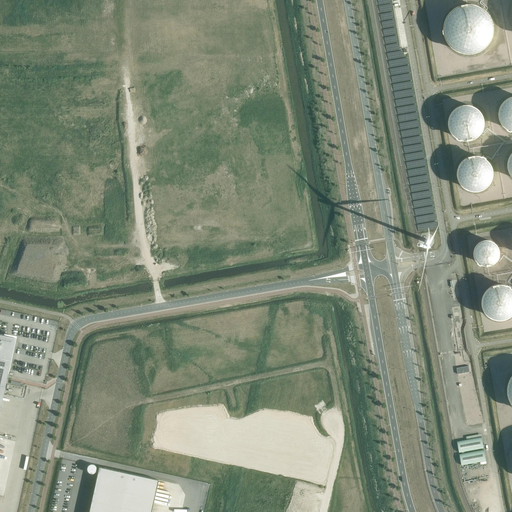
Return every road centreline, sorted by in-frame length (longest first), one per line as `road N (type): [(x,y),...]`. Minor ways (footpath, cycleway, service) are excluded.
road 1 (unclassified): [(367,271),(81,322),(66,351),(32,511)]
road 2 (unclassified): [(403,0),(444,240),(437,258),(393,266)]
road 3 (primary): [(320,0),(367,271)]
road 4 (primary): [(393,266),(347,0)]
road 5 (track): [(125,57),(140,224),(159,306)]
road 6 (primary): [(442,511),(393,266)]
road 7 (primary): [(367,271),(412,511)]
road 8 (unknown): [(459,266),(437,279),(457,420),(462,428),(487,424)]
road 9 (unknown): [(56,397),(31,394),(26,403),(3,511)]
